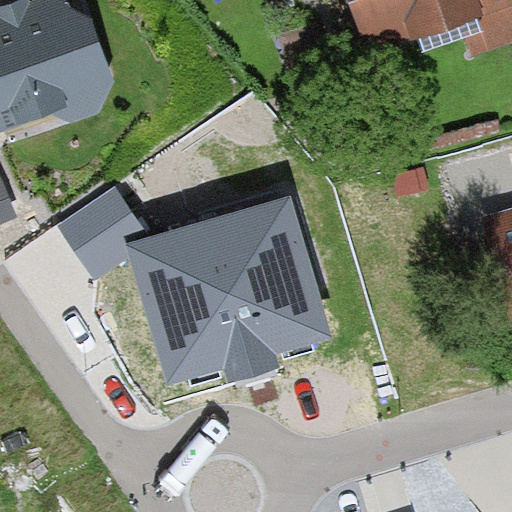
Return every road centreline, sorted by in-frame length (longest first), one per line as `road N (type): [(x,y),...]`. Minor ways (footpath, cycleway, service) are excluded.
road 1 (residential): [(162,462),(123,452),(0,266)]
road 2 (residential): [(511,404),(289,474)]
road 3 (residential): [(289,474),(271,443),(221,423),(186,435),(162,462)]
